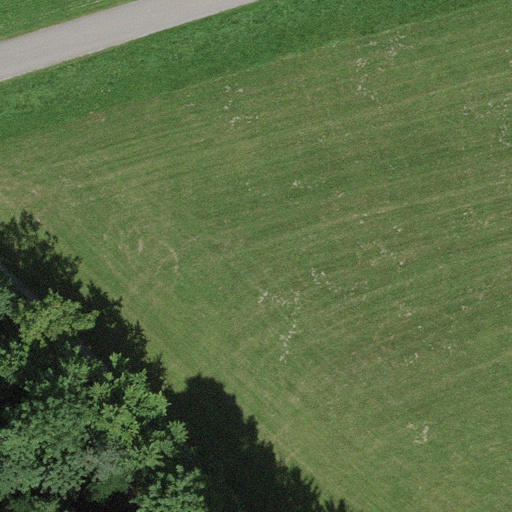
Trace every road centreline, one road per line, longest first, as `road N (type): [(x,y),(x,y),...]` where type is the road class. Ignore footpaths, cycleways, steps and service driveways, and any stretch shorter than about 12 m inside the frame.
road 1 (track): [(0,280),(227,511)]
road 2 (unclassified): [(0,59),(206,0)]
